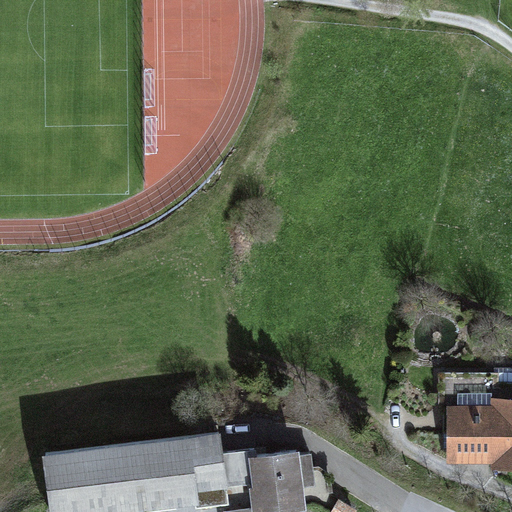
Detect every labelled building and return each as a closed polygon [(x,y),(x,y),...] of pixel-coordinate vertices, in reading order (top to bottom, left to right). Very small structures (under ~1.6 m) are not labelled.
[(511,367),(494,368),(494,372),(494,376),(443,376),(443,409),(454,409),(454,450),(454,451),(494,452),(494,457),(511,456),(511,367)] [(443,413),(443,409),(443,376),(494,376),(494,372),(439,372),(439,413),(443,413)] [(454,450),(454,409),(443,409),(443,413),(443,450),(454,450)] [(256,507),(256,511),(280,508),(302,505),(301,497),(329,494),(328,486),(312,473),(312,466),(310,453),(296,454),(296,451),(255,456),(254,449),(221,453),(219,432),(45,452),(52,511),(100,511),(114,510),(114,511),(146,511),(146,507),(196,501),(197,507),(215,505),(227,503),(225,484),(257,480),(258,488),(253,488),(254,496),(256,507)] [(492,465),(511,465),(511,456),(494,457),(494,452),(454,451),(454,462),(492,462),(492,465)] [(329,494),(333,493),(330,475),(318,466),(312,466),(312,473),(328,486),(329,494)] [(340,503),(334,511),(351,511),(353,510),(340,503)]
